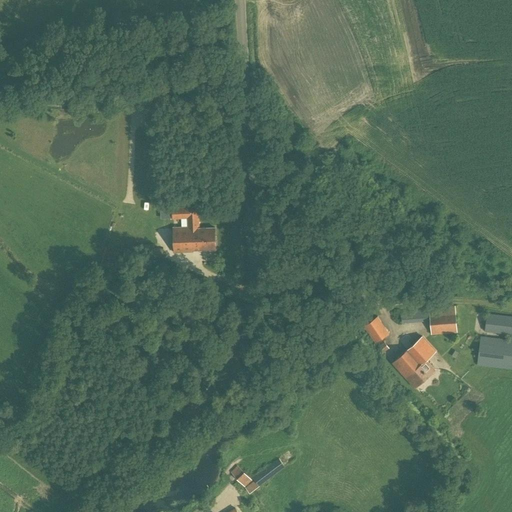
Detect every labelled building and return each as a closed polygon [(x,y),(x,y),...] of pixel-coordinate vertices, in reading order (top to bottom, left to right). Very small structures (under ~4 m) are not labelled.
[(173,227),(174,252),(193,251),(193,250),(215,249),(214,227),(199,228),(198,206),(172,207),(173,218),(188,218),(188,226),(173,227)] [(140,244),(140,257),(154,257),(154,244),(140,244)] [(430,321),(431,335),(457,333),(455,306),(429,308),(401,310),(402,323),(430,321)] [(511,315),(487,313),(484,331),(511,334),(511,315)] [(377,316),(364,325),(375,342),(389,332),(377,316)] [(426,359),(435,351),(422,336),(407,350),(407,349),(392,363),(415,388),(435,369),(426,359)] [(511,339),(480,336),(477,365),(511,369),(511,339)] [(389,348),(384,342),(377,347),(382,353),(389,348)] [(245,487),(250,493),(301,454),(294,446),(253,478),(254,480),(245,487)] [(231,472),(245,487),(252,480),(237,465),(231,472)]
